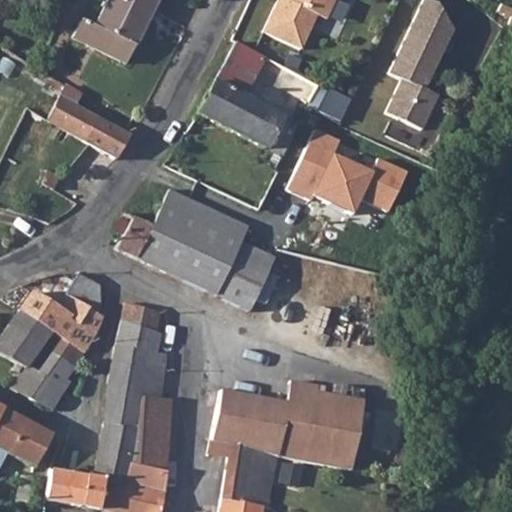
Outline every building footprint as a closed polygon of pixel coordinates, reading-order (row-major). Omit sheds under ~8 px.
[(153,0),(104,0),(84,43),(123,63),(153,0)] [(331,0),(275,0),(263,27),(301,44),(317,9),(326,14),(331,0)] [(433,0),(432,0),(419,0),(386,71),(398,77),(381,111),(417,129),(434,94),(421,88),(450,27),(433,0)] [(511,8),(511,5),(501,0),(499,0),(496,6),(510,13),(511,8)] [(222,67),(235,71),(250,85),(262,59),(233,44),(222,67)] [(250,85),(235,71),(222,67),(214,82),(212,85),(196,114),(262,149),(278,118),(243,100),(250,85)] [(63,86),(56,98),(72,107),(76,107),(81,95),(63,86)] [(332,119),(343,101),(315,86),(305,104),(332,119)] [(128,135),(76,107),(72,107),(56,98),(45,120),(44,122),(87,146),(114,160),(128,135)] [(291,118),(288,125),(295,129),(299,122),(291,118)] [(312,133),(286,192),(311,205),(312,201),(354,222),(363,206),(392,220),(410,179),(378,163),(370,175),(334,158),(339,144),(312,133)] [(60,179),(52,190),(48,195),(73,212),(114,160),(87,146),(60,179)] [(40,185),(52,190),(60,179),(46,172),(40,185)] [(216,223),(218,216),(166,192),(150,226),(130,217),(128,218),(114,249),(188,284),(202,253),(203,249),(216,223)] [(216,223),(241,235),(244,228),(218,216),(216,223)] [(213,296),(218,287),(228,267),(229,262),(238,242),(240,237),(241,235),(216,223),(203,249),(202,253),(188,284),(213,296)] [(213,296),(247,312),(272,258),(238,242),(229,262),(228,267),(218,287),(213,296)] [(98,323),(100,283),(78,271),(58,305),(32,291),(18,311),(47,332),(59,338),(82,351),(98,323)] [(123,303),(119,320),(155,331),(158,313),(123,303)] [(18,311),(0,337),(0,354),(23,369),(25,365),(47,332),(18,311)] [(151,347),(155,331),(119,320),(113,344),(144,350),(151,352),(151,347)] [(73,366),(78,358),(82,351),(59,338),(49,354),(73,366)] [(142,363),(144,350),(113,344),(103,387),(138,394),(158,399),(162,367),(142,363)] [(144,350),(142,363),(162,367),(164,350),(151,347),(151,352),(144,350)] [(43,375),(30,398),(42,404),(51,409),(66,387),(63,385),(73,366),(49,354),(38,372),(43,375)] [(30,398),(43,375),(38,372),(25,365),(23,369),(10,388),(30,398)] [(283,407),(281,418),(274,456),(273,463),(345,479),(361,409),(313,398),(315,390),(289,384),(283,407)] [(129,452),(138,394),(103,387),(102,412),(100,436),(98,446),(129,452)] [(269,408),(248,396),(221,388),(217,406),(268,416),(269,408)] [(169,401),(158,399),(138,394),(129,452),(127,463),(160,471),(169,401)] [(269,408),(268,416),(281,418),(283,407),(248,396),(269,408)] [(259,451),(268,416),(217,406),(208,440),(228,442),(259,451)] [(1,409),(0,410),(0,449),(34,467),(49,435),(1,409)] [(259,451),(274,456),(281,418),(268,416),(259,451)] [(225,460),(228,442),(208,440),(207,457),(225,460)] [(228,442),(225,460),(218,496),(259,505),(264,506),(273,463),(274,456),(259,451),(228,442)] [(127,463),(129,452),(98,446),(93,480),(49,472),(45,500),(97,508),(101,481),(124,485),(124,482),(127,463)] [(127,463),(124,482),(164,491),(160,471),(127,463)] [(112,511),(158,511),(164,491),(124,482),(124,485),(101,481),(97,508),(112,511)] [(258,511),(259,505),(218,496),(215,511),(258,511)]
